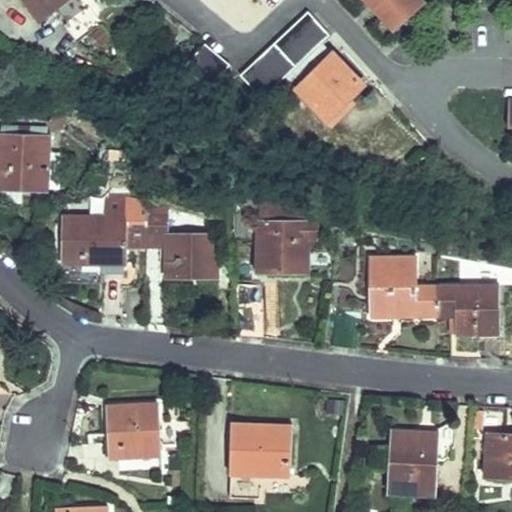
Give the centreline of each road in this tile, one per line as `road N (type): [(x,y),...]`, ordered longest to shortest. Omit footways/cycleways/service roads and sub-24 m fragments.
road 1 (residential): [(511,385),(72,331)]
road 2 (residential): [(297,0),(248,45),(232,42),(178,0)]
road 3 (residential): [(408,89),(511,180)]
road 4 (residential): [(322,0),(408,89)]
road 5 (residential): [(38,449),(72,331)]
